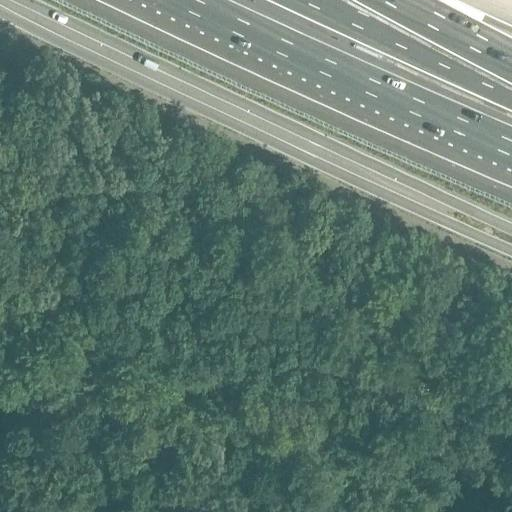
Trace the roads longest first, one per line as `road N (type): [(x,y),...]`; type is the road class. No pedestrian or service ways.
road 1 (tertiary): [(511,239),(5,0)]
road 2 (unknown): [(0,199),(344,334),(511,416)]
road 3 (motorway): [(224,0),(511,142)]
road 4 (motorway): [(511,60),(398,0)]
